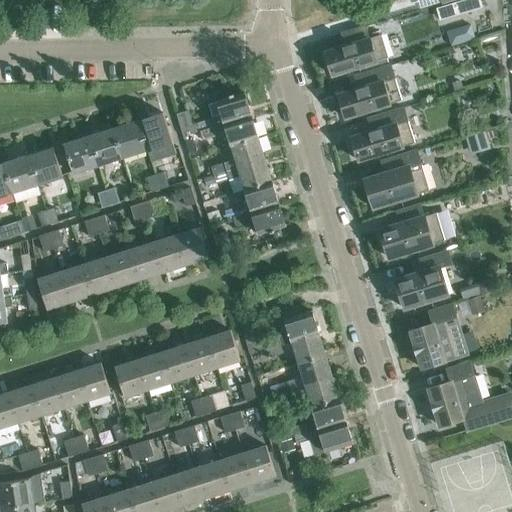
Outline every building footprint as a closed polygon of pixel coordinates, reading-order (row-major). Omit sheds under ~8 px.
[(480,8),(477,0),(462,0),(438,8),(442,20),(480,8)] [(475,39),(471,24),(459,28),(463,42),(475,39)] [(345,46),(324,52),(332,75),(388,58),(388,57),(381,34),(369,38),(368,34),(365,26),(341,34),(345,46)] [(380,30),(368,34),(369,38),(381,34),(380,30)] [(358,89),(338,95),(345,118),(374,109),(402,100),(391,66),(391,65),(390,65),(354,77),(358,89)] [(462,89),(460,81),(452,84),(455,91),(462,89)] [(188,110),(176,114),(183,136),(200,131),(214,127),(225,123),(225,126),(253,117),(246,94),(218,102),(222,114),(210,118),(210,119),(193,124),(188,110)] [(371,131),(351,137),(358,160),(386,151),(414,143),(403,107),(376,115),(367,118),(371,131)] [(139,122),(148,151),(173,143),(164,114),(139,122)] [(225,123),(214,127),(217,135),(227,132),(232,147),(259,139),(253,117),(225,126),(225,123)] [(139,122),(114,130),(123,159),(148,151),(139,122)] [(214,127),(200,131),(203,140),(217,135),(214,127)] [(486,129),(466,136),(471,154),(491,148),(486,129)] [(89,138),(98,167),(123,159),(114,130),(89,138)] [(98,167),(89,138),(65,145),(74,175),(98,167)] [(197,151),(193,138),(185,141),(189,153),(197,151)] [(266,161),(259,139),(232,147),(236,159),(211,166),(215,178),(266,161)] [(29,157),(38,185),(63,178),(54,149),(29,157)] [(417,151),(382,161),(386,173),(364,180),(373,208),(430,190),(417,151)] [(29,157),(4,165),(13,193),(38,185),(29,157)] [(241,176),(246,191),(246,192),(273,183),(266,161),(215,178),(216,184),(230,180),(241,176)] [(0,165),(0,196),(13,193),(4,165),(0,165)] [(156,174),(160,189),(168,186),(164,172),(156,174)] [(147,177),(152,191),(160,189),(156,174),(147,177)] [(215,178),(214,175),(204,178),(206,186),(216,183),(216,182),(215,178)] [(246,192),(252,211),(253,214),(280,205),(273,183),(246,192)] [(196,203),(191,187),(181,190),(186,206),(196,203)] [(106,190),(110,205),(119,202),(115,188),(106,190)] [(110,205),(106,190),(98,193),(102,207),(110,205)] [(141,203),(146,219),(156,216),(150,200),(141,203)] [(146,219),(141,203),(130,207),(136,222),(146,219)] [(400,224),(379,230),(388,258),(416,249),(444,240),(436,213),(424,217),(420,204),(404,210),(396,212),(400,224)] [(255,223),(260,236),(287,228),(280,205),(253,214),(252,211),(241,215),(233,217),(236,229),(255,223)] [(227,219),(233,217),(241,215),(238,206),(225,210),(227,219)] [(46,210),(51,224),(59,222),(54,207),(46,210)] [(51,224),(46,210),(37,213),(42,227),(51,224)] [(222,220),(218,210),(208,213),(211,223),(222,220)] [(21,217),(26,232),(36,229),(31,214),(21,217)] [(96,218),(100,233),(110,231),(105,215),(96,218)] [(100,233),(96,218),(85,221),(90,237),(100,233)] [(0,226),(0,234),(2,240),(13,236),(9,224),(0,226)] [(50,232),(55,248),(64,245),(59,229),(50,232)] [(177,238),(186,267),(210,260),(201,230),(177,238)] [(55,248),(50,232),(39,236),(44,251),(55,248)] [(214,235),(220,254),(231,250),(225,232),(214,235)] [(163,274),(186,267),(177,238),(154,245),(163,274)] [(131,252),(140,281),(163,274),(154,245),(131,252)] [(108,259),(117,288),(140,281),(131,252),(108,259)] [(449,252),(414,263),(418,275),(396,282),(404,310),(450,295),(441,267),(452,264),(449,252)] [(21,255),(24,270),(24,272),(32,271),(29,253),(21,255)] [(94,295),(117,288),(108,259),(85,266),(94,295)] [(7,263),(0,263),(0,275),(1,275),(1,274),(8,273),(7,263)] [(62,273),(71,302),(94,295),(85,266),(62,273)] [(32,271),(24,272),(25,278),(28,296),(36,294),(33,277),(32,271)] [(47,310),(71,302),(62,273),(38,280),(47,310)] [(0,275),(0,299),(12,298),(10,287),(3,288),(1,275),(0,275)] [(481,296),(492,292),(489,282),(478,285),(481,296)] [(36,294),(28,296),(30,310),(38,309),(36,294)] [(480,296),(468,300),(472,313),(484,309),(480,296)] [(12,298),(0,299),(0,323),(8,323),(6,307),(13,306),(12,298)] [(422,368),(468,354),(453,304),(429,312),(433,324),(411,331),(422,368)] [(267,348),(268,350),(282,346),(281,344),(292,341),(292,343),(320,334),(313,311),(285,320),(287,325),(281,335),(248,345),(250,353),(267,348)] [(232,332),(209,340),(218,369),(242,362),(232,332)] [(320,334),(292,343),(299,365),(327,356),(320,334)] [(195,376),(218,369),(209,340),(186,347),(195,376)] [(282,346),(268,350),(270,357),(284,353),(282,346)] [(172,383),(195,376),(186,347),(163,354),(172,383)] [(172,383),(163,354),(140,361),(150,390),(172,383)] [(278,384),(279,384),(274,385),(277,396),(333,378),(327,356),(299,365),(303,376),(292,380),(278,384)] [(126,397),(150,390),(140,361),(117,368),(126,397)] [(450,381),(428,388),(440,426),(463,419),(467,430),(507,418),(500,396),(482,402),(474,376),(470,363),(470,362),(446,369),(450,381)] [(103,365),(80,372),(89,402),(112,395),(103,365)] [(66,409),(89,402),(80,372),(57,379),(66,409)] [(308,394),(313,408),(313,409),(340,400),(333,378),(277,396),(279,402),(283,401),(297,397),(308,394)] [(34,387),(43,416),(66,409),(57,379),(34,387)] [(251,382),(241,385),(246,401),(256,398),(251,382)] [(20,423),(43,416),(34,387),(11,394),(20,423)] [(0,429),(20,423),(11,394),(0,396),(0,429)] [(202,397),(207,413),(216,410),(211,394),(202,397)] [(207,413),(202,397),(191,401),(196,417),(207,413)] [(313,409),(320,430),(347,422),(340,400),(313,409)] [(156,412),(161,428),(171,425),(165,409),(156,412)] [(231,413),(236,429),(245,426),(240,411),(231,413)] [(161,428),(156,412),(145,415),(151,431),(161,428)] [(236,429),(231,413),(221,417),(226,433),(236,429)] [(118,442),(128,438),(123,422),(112,426),(118,442)] [(320,430),(309,434),(295,438),(297,445),(311,441),(316,456),(354,445),(347,422),(320,430)] [(295,438),(309,434),(306,424),(292,428),(295,438)] [(185,428),(190,444),(200,441),(195,425),(185,428)] [(190,444),(185,428),(174,431),(180,447),(190,444)] [(74,437),(79,453),(89,450),(84,434),(74,437)] [(79,453),(74,437),(64,441),(69,457),(79,453)] [(294,449),(291,439),(280,443),(283,453),(294,449)] [(139,442),(144,458),(154,455),(149,440),(139,442)] [(144,458),(139,442),(129,446),(134,461),(144,458)] [(244,454),(253,484),(277,477),(268,447),(244,454)] [(28,452),(33,468),(44,465),(38,449),(28,452)] [(33,468),(28,452),(18,455),(24,471),(33,468)] [(94,457),(99,473),(108,470),(103,454),(94,457)] [(221,462),(231,491),(253,484),(244,454),(221,462)] [(99,473),(94,457),(83,460),(88,476),(99,473)] [(198,469),(208,499),(231,491),(221,462),(198,469)] [(175,476),(185,506),(208,499),(198,469),(175,476)] [(161,511),(165,511),(185,506),(175,476),(152,483),(161,511)] [(0,493),(2,509),(35,504),(31,480),(0,484),(0,493)] [(73,497),(70,481),(60,482),(63,498),(73,497)] [(136,511),(161,511),(152,483),(130,491),(136,511)] [(111,511),(136,511),(130,491),(107,498),(111,511)] [(85,511),(111,511),(107,498),(83,505),(85,511)]
